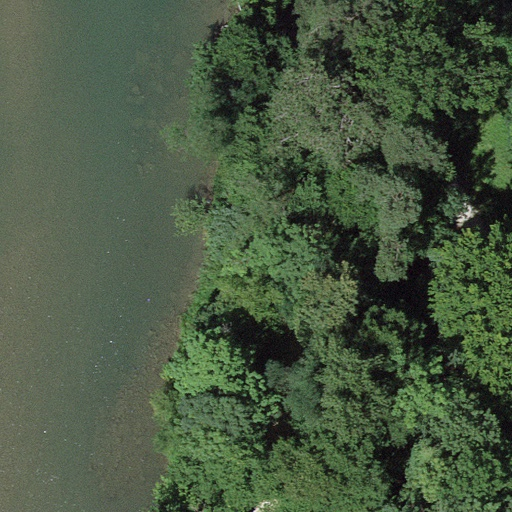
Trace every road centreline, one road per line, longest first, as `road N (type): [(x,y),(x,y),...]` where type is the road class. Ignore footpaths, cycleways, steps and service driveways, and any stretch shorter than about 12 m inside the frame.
road 1 (track): [(401,135),(317,248),(293,311),(270,511)]
road 2 (track): [(511,282),(401,135)]
road 3 (track): [(401,135),(415,96),(416,0)]
